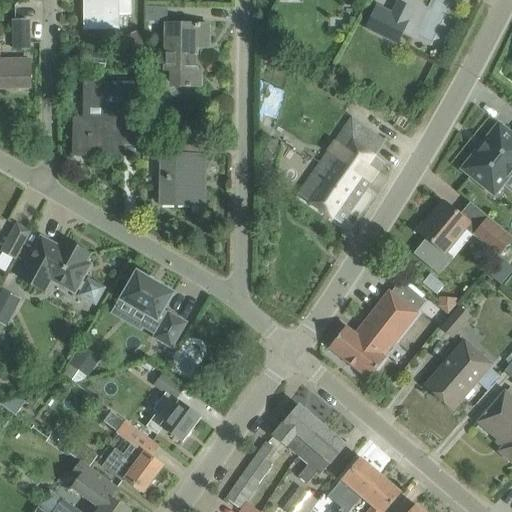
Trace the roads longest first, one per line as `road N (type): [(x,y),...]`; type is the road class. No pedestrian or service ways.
road 1 (unclassified): [(291,352),(445,118),(506,0)]
road 2 (residential): [(229,296),(241,279),(245,0)]
road 3 (residential): [(477,511),(291,352)]
road 4 (residential): [(229,296),(41,183)]
road 5 (unclassified): [(177,511),(291,352)]
road 6 (residential): [(41,183),(48,170),(51,0)]
